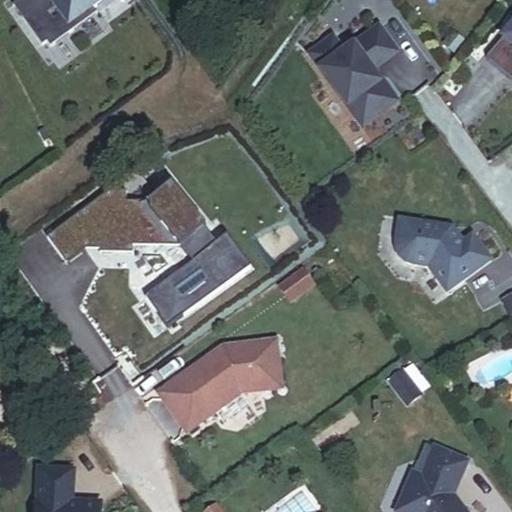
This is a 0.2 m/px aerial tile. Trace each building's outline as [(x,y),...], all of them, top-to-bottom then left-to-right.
[(23,16),(18,20),(39,48),(43,44),(47,49),(70,32),(66,27),(89,10),(103,0),(19,0),(14,4),(23,16)] [(328,33),(305,50),(358,122),(393,96),(377,74),(375,76),(371,79),(363,69),(367,66),(392,47),(374,22),(339,48),(328,33)] [(511,30),(486,60),(511,82),(511,81),(511,30)] [(205,228),(170,186),(148,205),(125,204),(125,194),(109,194),(46,240),(54,251),(72,237),(77,243),(86,237),(99,237),(99,251),(124,251),(124,237),(169,238),(179,249),(205,228)] [(428,265),(446,291),(492,259),(474,233),(465,240),(461,236),(458,238),(453,231),(455,226),(398,217),(395,238),(395,246),(398,254),(404,259),(412,262),(428,265)] [(311,286),(302,273),(280,289),(289,302),(311,286)] [(280,388),(274,340),(222,347),(157,393),(186,432),(240,392),(280,388)] [(422,396),(403,372),(388,383),(407,408),(422,396)] [(465,511),(454,497),(467,463),(435,448),(422,478),(413,473),(396,511),(465,511)] [(94,511),(95,505),(66,504),(67,473),(33,472),(31,511),(94,511)]
